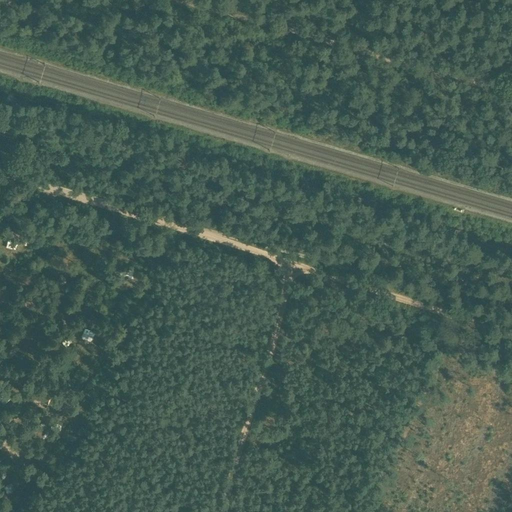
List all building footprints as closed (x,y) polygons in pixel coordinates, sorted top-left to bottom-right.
[(3,122),(2,127),(11,130),(13,124),(3,122)] [(14,134),(4,131),(2,137),(13,140),(14,134)] [(128,291),(124,276),(117,278),(121,293),(128,291)] [(80,337),(91,341),(95,331),(84,327),(80,337)] [(61,398),(52,400),(55,413),(64,411),(61,398)] [(2,492),(1,500),(10,501),(11,493),(2,492)]
